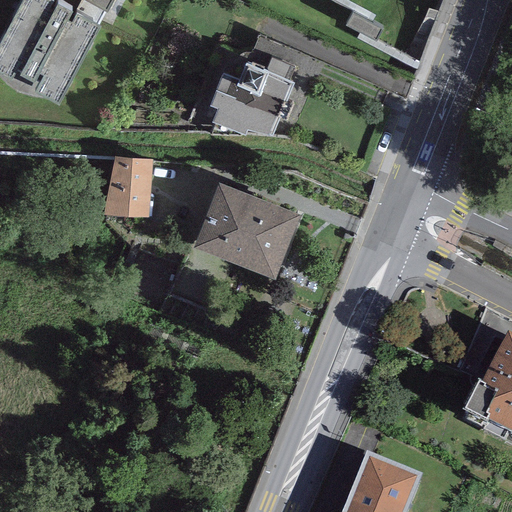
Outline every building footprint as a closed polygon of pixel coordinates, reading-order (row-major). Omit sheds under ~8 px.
[(0,72),(57,103),(99,25),(52,0),(20,0),(0,38),(0,72)] [(52,0),(99,25),(112,0),(52,0)] [(269,72),(245,62),(238,79),(223,72),(209,105),(217,108),(211,121),(245,134),(248,129),(269,134),(276,114),(286,119),(294,101),(284,97),(289,84),(267,74),(269,72)] [(153,159),(114,156),(103,214),(148,216),(153,159)] [(300,214),(217,182),(192,247),(275,278),(300,214)] [(511,346),(508,344),(465,425),(511,450),(511,346)] [(410,511),(424,478),(367,455),(343,511),(410,511)]
